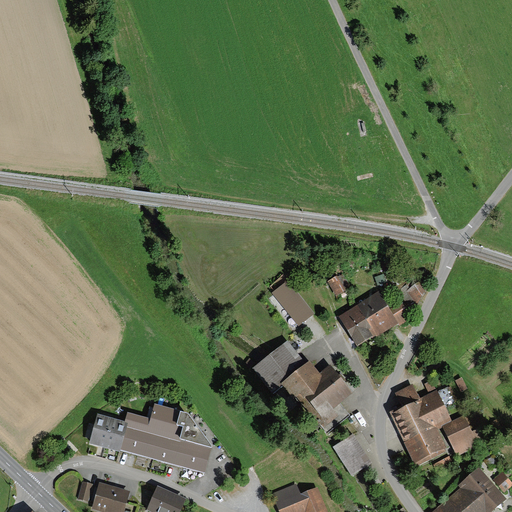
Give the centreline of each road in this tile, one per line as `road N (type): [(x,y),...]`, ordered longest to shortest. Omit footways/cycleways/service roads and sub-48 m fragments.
road 1 (residential): [(454,240),(382,413),(385,462),(414,511)]
road 2 (residential): [(219,511),(159,480),(98,464),(62,468),(34,489)]
